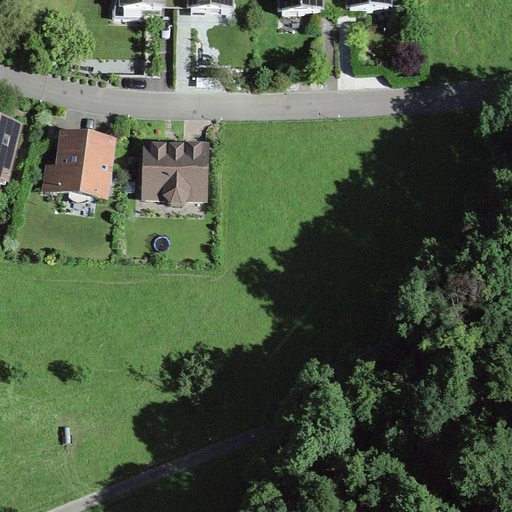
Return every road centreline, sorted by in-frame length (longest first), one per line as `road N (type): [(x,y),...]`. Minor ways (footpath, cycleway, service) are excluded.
road 1 (residential): [(511,88),(187,108),(0,71)]
road 2 (track): [(511,184),(365,364),(299,413),(259,511)]
road 3 (track): [(63,511),(299,413)]
